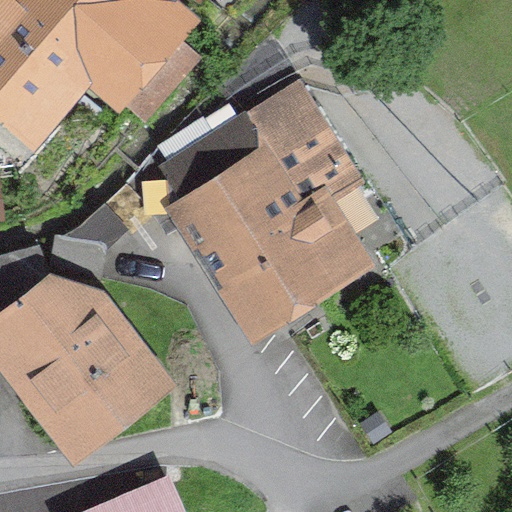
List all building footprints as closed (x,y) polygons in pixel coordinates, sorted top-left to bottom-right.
[(139,110),(187,55),(141,15),(153,0),(18,0),(0,21),(0,91),(21,110),(71,54),(139,110)] [(362,260),(323,197),(303,210),(289,187),(304,177),(288,152),(312,138),(286,97),(168,172),(187,202),(171,212),(194,249),(210,239),(263,322),(362,260)] [(52,234),(47,266),(94,274),(100,242),(52,234)] [(144,383),(138,375),(149,366),(94,293),(83,300),(49,290),(36,246),(0,254),(0,330),(79,433),(144,383)] [(177,511),(164,482),(94,511),(177,511)]
